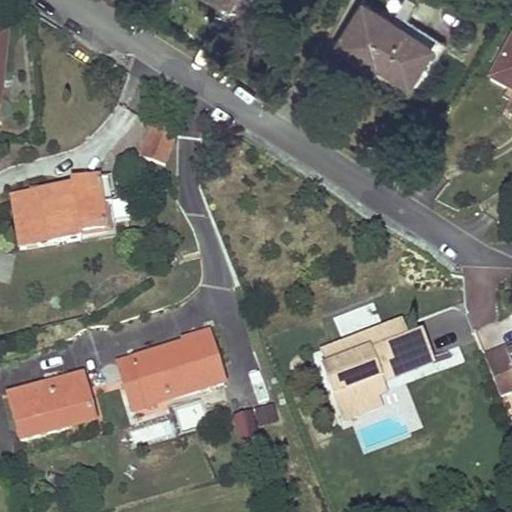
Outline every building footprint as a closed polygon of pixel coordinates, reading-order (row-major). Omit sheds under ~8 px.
[(413,77),(414,76),(415,76),(433,47),(364,3),(337,47),(365,65),(370,59),(379,65),(400,79),(402,80),(405,80),(407,80),(409,79),(411,78),(413,77)] [(511,43),(491,80),(511,92),(511,43)] [(370,59),(365,65),(375,71),(379,65),(370,59)] [(140,159),(152,163),(164,168),(176,135),(152,126),(140,159)] [(105,232),(103,219),(101,206),(112,204),(109,179),(72,185),(72,189),(12,197),(20,249),(81,241),(81,236),(105,232)] [(105,232),(116,230),(112,204),(101,206),(103,219),(105,232)] [(323,372),(332,396),(340,419),(372,408),(366,390),(373,387),(371,381),(433,358),(423,333),(403,340),(398,326),(334,350),(340,366),(327,371),(323,372)] [(118,367),(122,379),(125,391),(140,387),(147,409),(223,386),(208,336),(184,343),(185,347),(118,367)] [(511,352),(509,354),(507,348),(484,357),(496,388),(511,382),(511,352)] [(340,366),(334,350),(321,355),(327,371),(340,366)] [(383,385),(435,364),(433,358),(371,381),(373,387),(383,383),(383,385)] [(96,425),(90,402),(83,378),(9,398),(23,446),(96,425)] [(509,419),(511,418),(511,382),(496,388),(509,419)] [(372,408),(340,419),(343,426),(381,411),(377,398),(387,395),(383,385),(383,383),(373,387),(366,390),(372,408)] [(125,391),(132,413),(147,409),(140,387),(125,391)] [(274,405),(256,409),(259,427),(278,423),(274,405)] [(251,410),(232,417),(241,442),(260,436),(251,410)]
